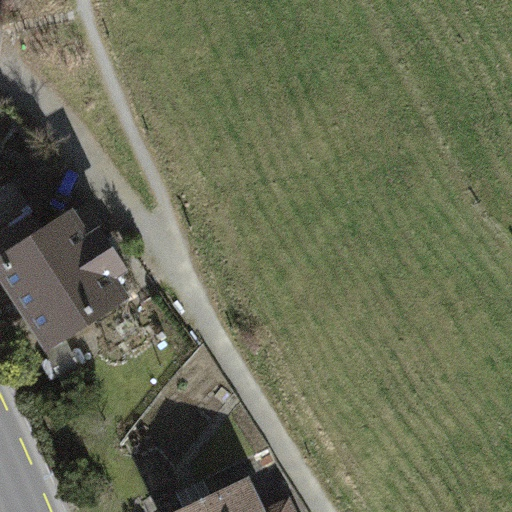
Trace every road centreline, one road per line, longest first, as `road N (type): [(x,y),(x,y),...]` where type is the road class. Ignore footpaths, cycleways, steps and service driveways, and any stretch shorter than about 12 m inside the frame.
road 1 (track): [(186,286),(61,121),(0,67)]
road 2 (track): [(326,511),(186,286)]
